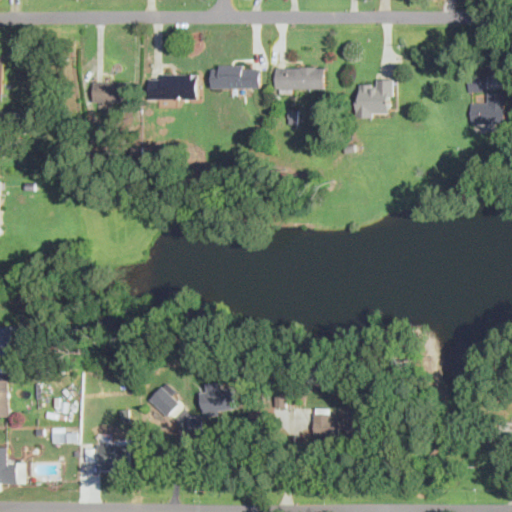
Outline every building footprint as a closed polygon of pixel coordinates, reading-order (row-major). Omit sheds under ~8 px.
[(263,87),(263,64),(213,64),(213,87),(263,87)] [(326,65),(277,65),(277,88),(326,88),(326,65)] [(200,73),(151,73),(151,98),(200,98),(200,73)] [(469,74),(470,90),(489,90),(489,74),(469,74)] [(377,84),(359,84),(359,114),(395,114),(396,77),(377,77),(377,84)] [(131,100),(131,82),(95,82),(95,100),(131,100)] [(472,102),(473,122),(507,121),(506,90),(489,91),(490,101),(472,102)] [(0,324),(0,353),(15,353),(15,324),(0,324)] [(0,377),(0,414),(10,414),(10,377),(0,377)] [(238,409),(236,387),(223,388),(222,383),(202,385),(205,413),(238,409)] [(178,396),(165,385),(153,398),(166,410),(178,396)] [(334,411),(317,411),(317,435),(369,435),(369,407),(350,407),(350,417),(334,417),(334,411)] [(98,452),(98,464),(133,464),(133,442),(98,442),(98,452)] [(0,481),(27,481),(27,460),(9,460),(9,445),(0,445),(0,481)]
